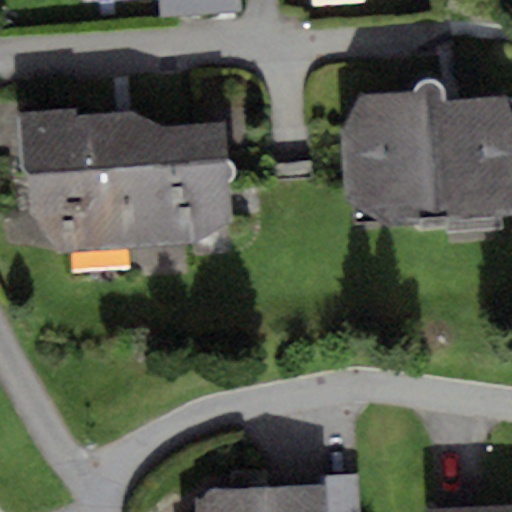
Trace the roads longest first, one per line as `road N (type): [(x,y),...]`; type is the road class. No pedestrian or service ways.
road 1 (residential): [(0,59),(511,34)]
road 2 (residential): [(91,484),(177,426),(259,393),(392,388),(511,402)]
road 3 (residential): [(91,484),(23,383),(0,327)]
